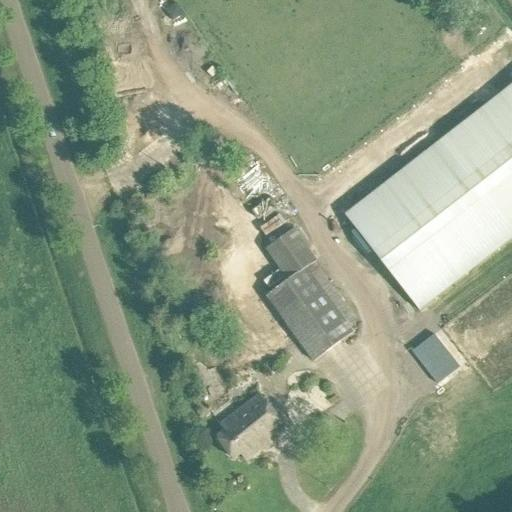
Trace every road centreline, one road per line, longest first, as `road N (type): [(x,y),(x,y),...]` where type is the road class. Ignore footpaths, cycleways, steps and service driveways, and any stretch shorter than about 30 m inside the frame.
road 1 (unknown): [(341,511),(388,425),(399,361),(377,304),(269,160),(242,137),(198,129),(121,180),(74,199)]
road 2 (unclassified): [(180,511),(7,0)]
